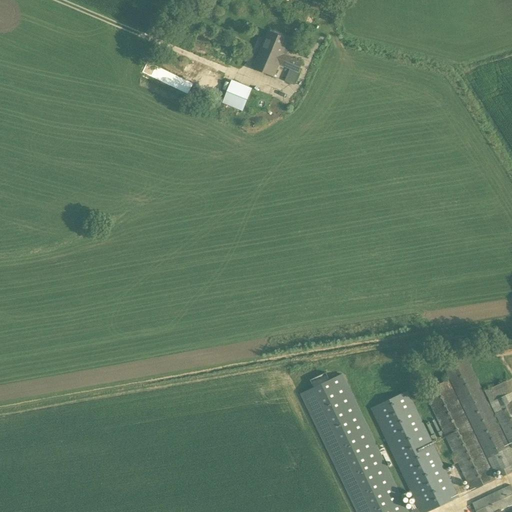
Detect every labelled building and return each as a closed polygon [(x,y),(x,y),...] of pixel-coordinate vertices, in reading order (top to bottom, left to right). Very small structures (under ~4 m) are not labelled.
[(292,84),(298,73),(302,63),(286,57),(288,53),(293,55),(297,45),(288,41),(268,32),(252,68),(274,78),(279,65),(290,70),(285,81),(292,84)] [(192,52),(226,67),(234,50),(199,35),(192,52)] [(241,47),(244,41),(236,37),(233,43),(241,47)] [(187,95),(192,84),(155,66),(150,77),(187,95)] [(214,83),(202,77),(197,86),(210,92),(214,83)] [(247,100),(274,111),(278,102),(251,91),(251,89),(231,81),(221,104),(242,112),(247,100)] [(511,354),(511,344),(495,347),(496,356),(511,354)] [(511,471),(511,454),(466,358),(444,369),(494,474),(500,470),(503,476),(511,471)] [(355,511),(407,511),(342,374),(300,394),(355,511)] [(457,463),(471,492),(495,480),(448,380),(423,392),(454,456),(451,458),(454,465),(457,463)] [(511,448),(511,447),(511,392),(506,381),(484,392),(490,403),(489,403),(511,448)] [(419,511),(428,511),(458,498),(407,391),(370,409),(419,511)] [(511,488),(510,485),(472,503),(475,511),(500,511),(500,510),(511,504),(511,488)]
